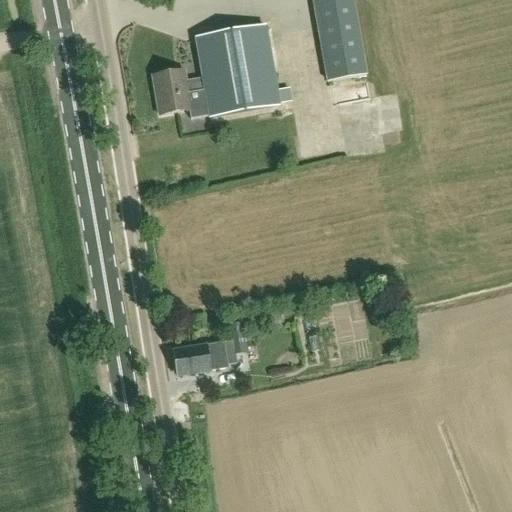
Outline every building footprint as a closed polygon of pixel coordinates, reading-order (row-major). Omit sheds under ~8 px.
[(311,0),(326,84),(366,77),(352,0),(311,0)] [(265,29),(196,42),(203,80),(209,117),(210,121),(279,108),(265,29)] [(192,121),(209,117),(203,80),(185,83),(183,73),(152,78),(160,118),(190,112),(192,121)] [(283,146),(292,166),(330,150),(321,129),(283,146)] [(242,325),(226,328),(232,357),(248,354),(244,332),(284,325),(281,310),(241,316),(242,325)] [(223,344),(172,353),(177,379),(228,370),(223,344)]
